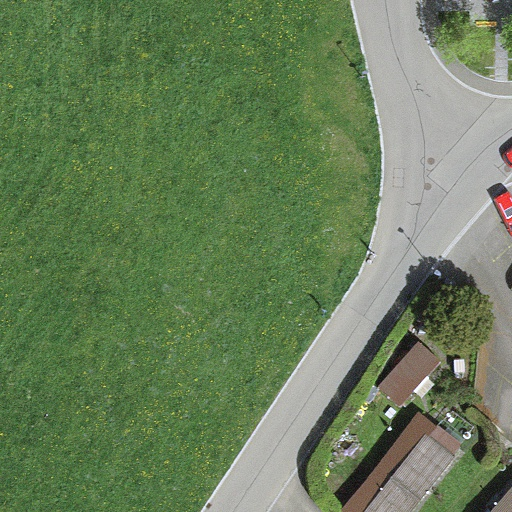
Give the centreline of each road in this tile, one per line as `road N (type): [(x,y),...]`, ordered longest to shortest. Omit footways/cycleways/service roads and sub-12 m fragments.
road 1 (tertiary): [(233,511),(393,266),(470,168)]
road 2 (tertiary): [(470,168),(410,90),(385,0)]
